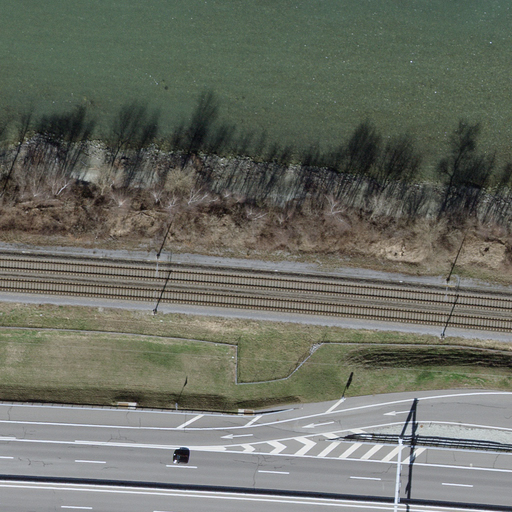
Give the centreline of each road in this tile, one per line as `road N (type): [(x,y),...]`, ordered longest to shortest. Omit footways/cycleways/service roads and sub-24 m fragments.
road 1 (motorway): [(511,488),(0,456)]
road 2 (motorway): [(0,504),(155,511)]
